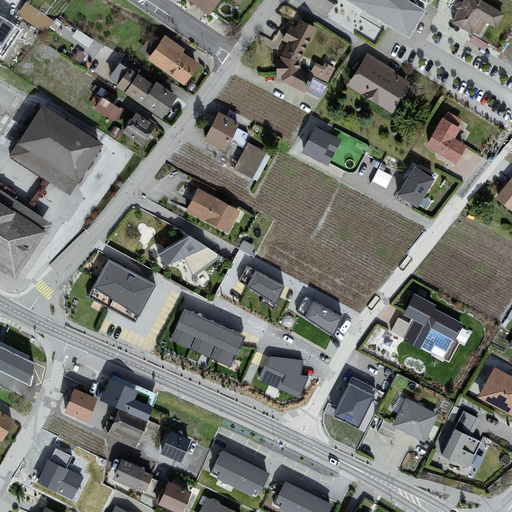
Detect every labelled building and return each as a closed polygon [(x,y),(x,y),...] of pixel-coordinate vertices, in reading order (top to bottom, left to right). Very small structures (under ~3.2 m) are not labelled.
[(186,0),(204,13),(215,12),(223,0),(229,0),(240,9),(246,0),(186,0)] [(414,0),(351,0),(409,37),(426,7),(414,0)] [(477,0),(466,0),(453,26),(479,40),(486,25),(498,33),(507,17),(477,0)] [(54,21),(26,2),(16,16),(44,35),(54,21)] [(0,16),(0,50),(7,39),(5,36),(13,25),(0,16)] [(319,30),(300,21),(296,28),(290,25),(284,42),(288,45),(281,60),(277,60),(278,75),(282,75),(282,78),(321,102),(336,68),(327,62),(325,67),(317,63),(311,73),(302,67),(301,61),(319,30)] [(165,37),(149,60),(186,86),(199,65),(184,56),(186,51),(165,37)] [(366,52),(346,84),(388,110),(391,104),(395,108),(408,86),(407,80),(366,52)] [(130,68),(117,88),(142,102),(142,105),(164,120),(179,92),(158,81),(155,84),(130,68)] [(103,92),(94,104),(114,117),(122,105),(103,92)] [(46,104),(13,154),(72,195),(104,142),(46,104)] [(447,109),(425,142),(440,151),(456,160),(465,142),(455,135),(460,127),(459,124),(462,118),(447,109)] [(139,111),(124,131),(145,146),(156,125),(139,111)] [(221,112),(206,140),(227,151),(242,122),(221,112)] [(341,136),(313,121),(299,148),(327,163),(341,136)] [(239,172),(252,178),(266,153),(249,143),(241,158),(243,162),(239,172)] [(433,176),(412,163),(394,192),(415,205),(433,176)] [(378,166),(373,178),(387,184),(392,172),(378,166)] [(511,175),(495,196),(511,207),(511,205),(511,175)] [(0,188),(0,264),(18,277),(53,223),(0,188)] [(199,188),(187,210),(231,233),(241,210),(199,188)] [(187,231),(155,251),(165,261),(205,245),(187,231)] [(155,283),(107,256),(86,296),(135,321),(155,283)] [(245,263),(237,278),(275,303),(283,283),(245,263)] [(411,289),(400,310),(414,318),(403,339),(443,360),(464,322),(433,305),(435,301),(411,289)] [(303,294),(295,309),(332,334),(340,314),(303,294)] [(244,333),(183,306),(168,340),(229,366),(244,333)] [(0,347),(0,366),(9,353),(0,347)] [(304,354),(266,351),(254,377),(299,398),(309,374),(302,372),(304,354)] [(511,375),(495,366),(480,396),(511,416),(511,375)] [(135,387),(108,375),(99,395),(120,404),(111,425),(135,435),(148,404),(131,396),(135,387)] [(351,375),(331,413),(356,425),(375,387),(351,375)] [(72,384),(61,407),(85,417),(95,395),(72,384)] [(407,398),(394,423),(426,441),(438,415),(407,398)] [(481,416),(463,408),(441,453),(468,466),(468,464),(479,469),(485,456),(478,452),(484,438),(473,433),(481,416)] [(0,435),(11,418),(0,411),(0,435)] [(382,419),(379,430),(391,433),(394,422),(382,419)] [(168,428),(159,451),(180,459),(189,436),(168,428)] [(441,432),(434,446),(441,450),(448,436),(441,432)] [(37,479),(71,497),(83,475),(66,466),(72,455),(55,446),(37,479)] [(209,472),(255,495),(267,472),(221,449),(209,472)] [(120,456),(112,474),(142,488),(150,472),(141,468),(142,466),(120,456)] [(283,477),(271,502),(290,511),(325,511),(331,502),(283,477)] [(165,479),(156,501),(181,510),(190,489),(165,479)] [(237,511),(205,498),(202,505),(215,511),(237,511)]
